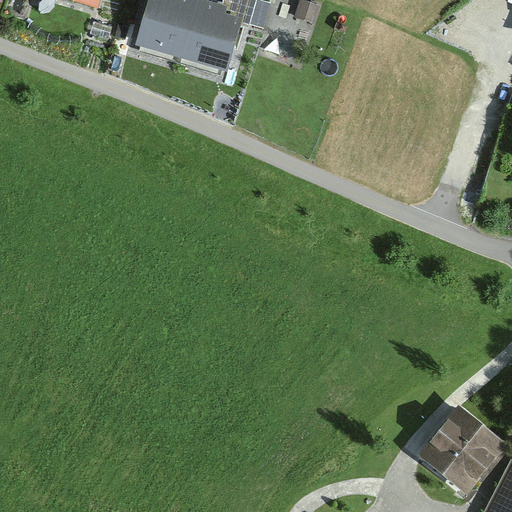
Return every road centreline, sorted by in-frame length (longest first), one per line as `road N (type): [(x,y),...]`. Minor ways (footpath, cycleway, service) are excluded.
road 1 (unclassified): [(511,254),(0,45)]
road 2 (unknown): [(446,232),(511,43)]
